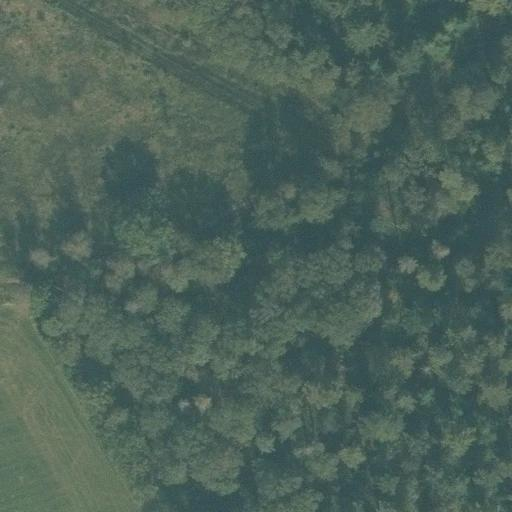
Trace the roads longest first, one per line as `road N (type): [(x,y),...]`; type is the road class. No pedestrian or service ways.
road 1 (track): [(168,511),(43,276),(254,201),(362,126)]
road 2 (track): [(491,0),(362,126)]
